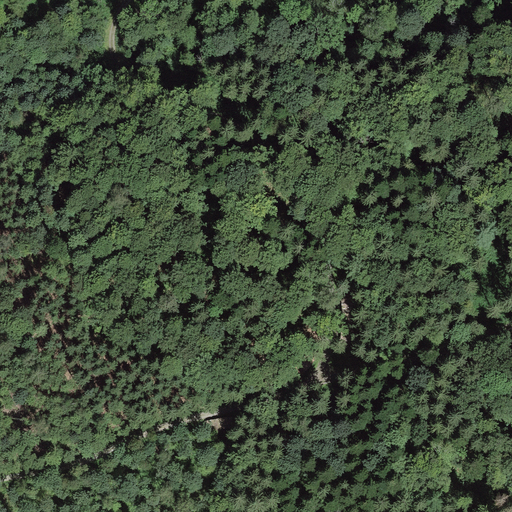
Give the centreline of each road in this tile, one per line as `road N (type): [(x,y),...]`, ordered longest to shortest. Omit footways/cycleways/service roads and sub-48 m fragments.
road 1 (track): [(129,0),(113,34),(124,77),(160,99),(243,127),(275,157),(303,202),(331,286),(325,380),(187,417),(72,464),(0,476)]
road 2 (track): [(511,324),(325,380)]
